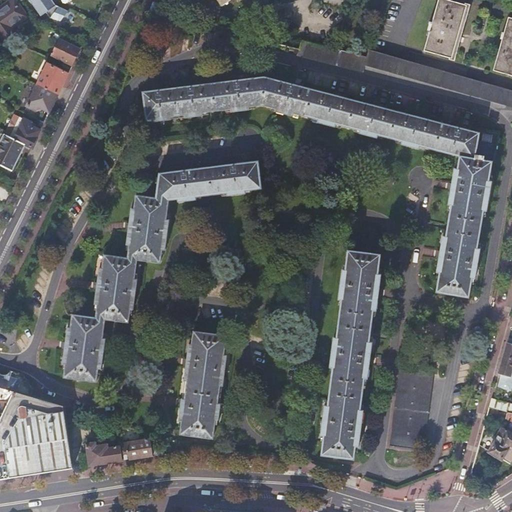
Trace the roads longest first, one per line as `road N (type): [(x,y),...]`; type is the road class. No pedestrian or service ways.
road 1 (residential): [(24,362),(70,394),(112,405),(173,306),(222,304),(243,328),(247,434),(292,444),(306,430),(302,373),(324,235),(340,216),(380,220),(394,233),(402,297)]
road 2 (residential): [(477,309),(505,143),(492,115),(225,47),(131,81),(114,153)]
road 3 (secondary): [(441,511),(308,480),(187,472),(0,496)]
road 4 (secondary): [(0,508),(202,483),(312,491),(370,511)]
road 5 (residential): [(402,297),(382,455),(424,462),(459,318),(477,309)]
road 6 (secondary): [(0,249),(128,0)]
road 7 (residential): [(114,153),(109,179),(68,243),(24,362)]
road 8 (residential): [(504,317),(449,509)]
road 9 (residential): [(114,153),(247,139)]
road 10 (residential): [(414,299),(433,180)]
